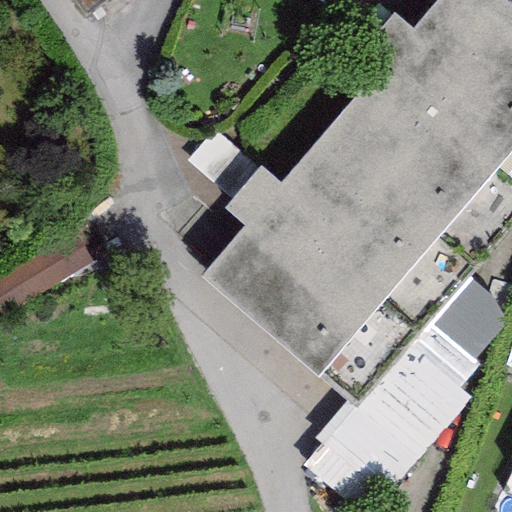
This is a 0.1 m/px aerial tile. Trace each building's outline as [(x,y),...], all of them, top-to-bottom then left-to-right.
[(301,0),(328,12),(333,0),(301,0)] [(377,76),(336,126),(455,226),(511,157),(511,14),(494,0),(442,0),(412,36),(394,20),(359,61),(377,76)] [(317,386),(455,226),(336,126),(280,191),(261,175),(225,217),(245,234),(200,286),(317,386)] [(0,272),(14,303),(95,265),(80,233),(0,269),(0,272)] [(372,508),(477,385),(467,377),(511,324),(511,301),(473,269),(312,456),(372,508)]
